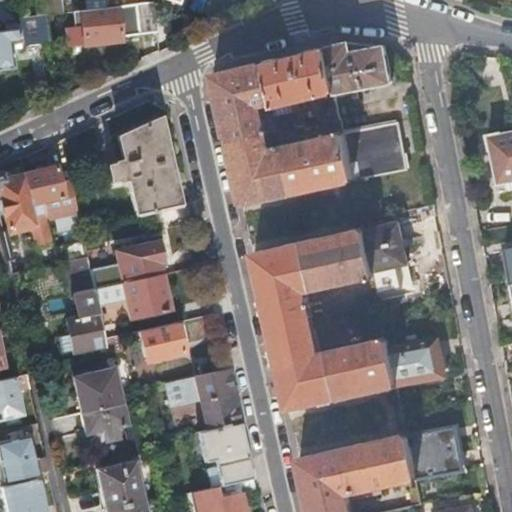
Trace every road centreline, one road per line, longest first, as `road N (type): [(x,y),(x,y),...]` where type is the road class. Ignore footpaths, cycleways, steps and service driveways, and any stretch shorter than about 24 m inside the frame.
road 1 (residential): [(424,24),(510,511)]
road 2 (residential): [(278,511),(176,67)]
road 3 (residential): [(176,67),(0,149)]
road 4 (residential): [(350,0),(176,67)]
